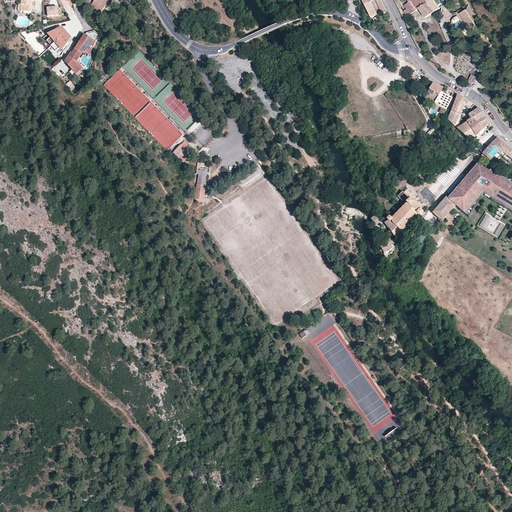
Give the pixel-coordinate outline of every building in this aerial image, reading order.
[(21,0),(21,11),(31,12),(31,9),(35,9),(35,4),(31,4),(32,1),(31,0),(21,0)] [(94,0),(94,1),(91,5),(99,11),(101,12),(108,2),(104,0),(94,0)] [(381,0),(376,0),(382,12),(383,11),(387,19),(388,18),(390,23),(392,22),(388,14),(385,7),(381,0)] [(426,0),(412,0),(409,2),(415,10),(419,8),(428,2),(426,0)] [(426,0),(428,2),(434,11),(439,8),(438,7),(436,3),(433,0),(426,0)] [(370,1),(365,4),(371,17),(377,15),(370,1)] [(404,11),(407,16),(415,10),(409,2),(405,5),(407,9),(404,11)] [(428,2),(419,8),(425,18),(434,11),(428,2)] [(58,7),(47,8),(48,16),(58,16),(58,7)] [(462,10),(456,14),(468,31),(470,30),(467,26),(468,25),(461,14),(464,12),(462,10)] [(466,10),(464,12),(461,14),(468,25),(467,26),(470,30),(476,25),(466,10)] [(68,42),(66,40),(69,37),(63,29),(59,32),(58,30),(50,34),(52,36),(47,41),(55,51),(61,47),(63,49),(68,42)] [(87,33),(85,36),(94,43),(98,34),(95,32),(87,33)] [(85,36),(69,58),(68,57),(64,62),(75,75),(82,69),(77,63),(75,62),(82,52),(88,56),(94,43),(85,36)] [(475,68),(460,55),(459,55),(453,69),(464,73),(467,69),(469,71),(470,68),(473,71),(475,68)] [(75,87),(70,81),(66,85),(71,91),(75,87)] [(443,89),(433,84),(425,98),(428,100),(429,98),(435,102),(443,89)] [(453,98),(442,93),(436,105),(446,110),(453,98)] [(458,96),(458,95),(456,100),(465,105),(471,108),(474,105),(472,103),(465,99),(458,96)] [(463,110),(465,105),(456,100),(451,112),(460,116),(463,110)] [(479,108),(474,112),(479,120),(485,117),(479,108)] [(448,119),(455,126),(460,116),(451,112),(449,118),(448,119)] [(479,120),(474,112),(469,115),(471,119),(467,122),(471,129),(478,124),(476,122),(479,120)] [(476,122),(478,124),(482,131),(489,124),(485,117),(479,120),(476,122)] [(467,122),(458,128),(468,139),(471,141),(476,137),(471,129),(467,122)] [(471,129),(476,137),(476,136),(478,138),(484,132),(482,131),(478,124),(471,129)] [(201,141),(205,136),(198,130),(193,135),(201,141)] [(499,137),(491,145),(498,152),(505,144),(499,137)] [(498,152),(504,157),(506,154),(511,158),(511,149),(505,144),(498,152)] [(185,150),(180,145),(173,153),(178,157),(183,161),(181,163),(184,166),(191,159),(183,152),(185,150)] [(491,145),(483,154),(481,157),(488,163),(491,161),(498,152),(491,145)] [(204,163),(198,162),(197,168),(196,173),(198,174),(195,195),(204,196),(207,169),(200,168),(200,166),(204,166),(204,163)] [(511,212),(511,237),(511,239),(511,240),(511,180),(492,168),(490,172),(479,165),(450,200),(456,206),(461,210),(470,218),(483,195),(500,205),(507,210),(511,212)] [(429,202),(435,197),(426,188),(420,193),(429,202)] [(418,204),(413,200),(412,202),(410,199),(409,199),(403,192),(398,196),(403,201),(400,204),(403,207),(392,219),(389,217),(387,220),(388,221),(385,223),(387,227),(388,228),(389,228),(397,239),(403,233),(396,227),(414,209),(418,204)] [(450,200),(446,197),(433,212),(443,221),(454,208),(456,206),(450,200)] [(422,208),(418,204),(414,209),(396,227),(403,233),(420,215),(420,216),(423,212),(420,210),(422,208)] [(480,226),(493,234),(500,222),(486,215),(480,226)] [(376,226),(375,225),(371,228),(373,234),(379,229),(381,232),(387,227),(385,223),(383,220),(380,221),(381,223),(376,226)] [(390,239),(389,239),(380,247),(384,253),(387,257),(396,247),(396,246),(390,239)]
